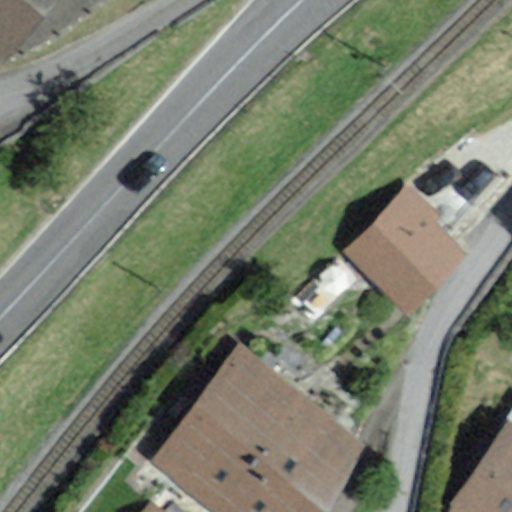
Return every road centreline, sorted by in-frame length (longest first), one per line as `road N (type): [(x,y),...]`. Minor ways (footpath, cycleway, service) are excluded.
road 1 (secondary): [(0,318),(307,0)]
road 2 (residential): [(396,511),(438,328),(511,222)]
road 3 (residential): [(181,0),(0,91)]
